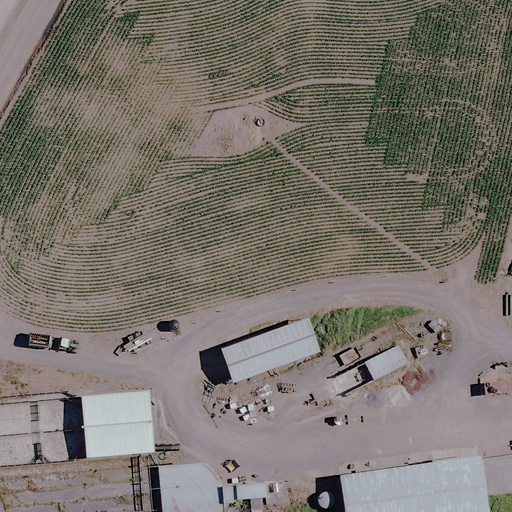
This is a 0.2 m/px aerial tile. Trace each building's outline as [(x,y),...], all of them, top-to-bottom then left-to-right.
[(319,354),(306,320),(220,351),(232,385),(319,354)] [(405,367),(396,349),(362,366),(371,384),(405,367)] [(511,382),(511,379),(482,382),(484,400),(511,397),(511,382)] [(87,460),(179,453),(178,441),(154,443),(150,393),(82,399),(87,460)] [(0,420),(0,469),(80,464),(77,416),(0,420)] [(511,453),(340,479),(344,511),(487,511),(485,495),(511,491),(511,453)] [(237,511),(237,502),(247,502),(247,511),(268,511),(266,482),(219,485),(217,463),(159,467),(162,511),(237,511)]
